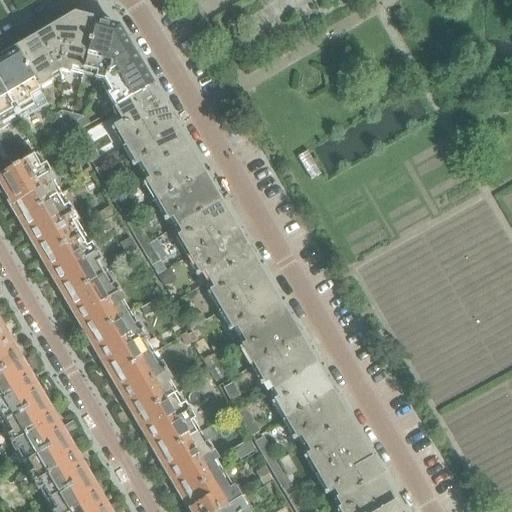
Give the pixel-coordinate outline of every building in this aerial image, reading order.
[(84,71),(96,23),(74,18),(15,52),(38,91),(51,83),(48,79),(62,71),(73,74),(74,68),(84,71)] [(114,63),(132,53),(118,29),(96,23),(84,71),(94,74),(92,80),(104,83),(114,63)] [(38,91),(15,52),(0,61),(0,131),(20,119),(25,129),(33,125),(23,109),(31,104),(29,100),(40,93),(38,91)] [(153,88),(132,53),(114,63),(104,83),(110,94),(107,96),(115,110),(152,89),(153,88)] [(186,149),(179,136),(163,108),(164,107),(155,93),(152,89),(115,110),(111,113),(120,129),(116,132),(134,164),(139,161),(145,172),(186,149)] [(61,129),(65,118),(61,112),(54,117),(61,129)] [(66,138),(72,115),(61,112),(65,118),(61,129),(66,138)] [(77,122),(82,120),(84,118),(72,115),(66,138),(74,134),(77,122)] [(86,127),(82,120),(77,122),(74,134),(86,127)] [(100,159),(85,133),(79,137),(78,141),(91,164),(100,159)] [(0,177),(13,170),(0,147),(0,177)] [(218,203),(211,190),(186,149),(145,172),(152,183),(147,185),(167,219),(172,217),(178,227),(218,203)] [(22,164),(15,153),(7,157),(14,169),(22,164)] [(54,199),(48,188),(53,184),(44,168),(38,171),(31,159),(13,170),(0,177),(0,195),(5,192),(12,206),(10,207),(17,221),(54,199)] [(118,190),(104,165),(95,170),(109,195),(118,190)] [(132,214),(118,190),(109,195),(123,219),(132,214)] [(78,238),(71,227),(76,224),(67,208),(62,211),(54,199),(17,221),(25,234),(28,232),(35,246),(33,247),(40,260),(78,238)] [(250,258),(243,245),(218,203),(178,227),(184,238),(179,241),(199,274),(204,271),(210,282),(250,258)] [(150,244),(136,220),(127,225),(141,250),(150,244)] [(101,278),(95,267),(100,264),(90,248),(85,251),(78,238),(40,260),(48,274),(51,272),(59,285),(56,287),(64,300),(101,278)] [(130,239),(119,245),(129,262),(134,260),(140,256),(130,239)] [(161,263),(150,244),(141,250),(152,268),(161,263)] [(145,265),(140,256),(134,260),(139,268),(145,265)] [(282,313),(275,300),(250,258),(210,282),(216,292),(212,295),(231,329),(236,326),(242,336),(282,313)] [(176,281),(170,271),(158,278),(164,288),(176,281)] [(125,318),(118,307),(123,304),(114,288),(109,291),(101,278),(64,300),(72,313),(74,311),(82,325),(79,326),(87,340),(125,318)] [(156,312),(152,303),(141,310),(145,318),(156,312)] [(314,367),(307,354),(282,313),(242,336),(248,348),(244,351),(263,384),(268,381),(274,391),(314,367)] [(148,357),(142,346),(147,343),(137,327),(132,330),(125,318),(87,340),(95,353),(98,351),(105,364),(103,366),(110,379),(148,357)] [(0,373),(21,361),(13,349),(11,350),(4,339),(7,338),(0,325),(0,373)] [(192,344),(186,334),(180,338),(186,348),(192,344)] [(227,377),(214,354),(202,361),(215,383),(227,377)] [(171,396),(165,386),(170,383),(161,368),(156,371),(148,357),(110,379),(118,393),(121,391),(129,404),(126,406),(133,419),(171,396)] [(43,399),(36,387),(33,389),(26,376),(28,374),(21,361),(0,373),(0,414),(5,422),(43,399)] [(346,422),(339,409),(314,367),(274,391),(280,402),(276,405),(296,439),(300,436),(306,446),(327,433),(346,422)] [(240,397),(233,383),(223,389),(231,402),(240,397)] [(195,437),(189,427),(194,424),(184,407),(179,410),(171,396),(133,419),(141,432),(144,431),(152,444),(149,446),(157,459),(195,437)] [(66,439),(59,426),(56,428),(48,415),(51,413),(43,399),(5,422),(11,433),(7,436),(18,454),(22,452),(27,461),(66,439)] [(233,414),(228,405),(222,408),(227,418),(233,414)] [(260,432),(245,407),(236,412),(251,438),(260,432)] [(238,423),(233,414),(227,418),(232,426),(238,423)] [(380,476),(372,462),(370,463),(346,422),(327,433),(306,446),(312,457),(307,459),(317,476),(327,493),(331,490),(338,501),(379,477),(380,476)] [(217,475),(212,466),(217,463),(208,447),(203,450),(195,437),(157,459),(164,472),(167,470),(175,484),(172,485),(180,498),(217,475)] [(278,462),(264,438),(254,444),(268,468),(278,462)] [(89,477),(82,466),(81,465),(79,466),(71,453),(74,452),(66,439),(27,461),(34,473),(30,475),(41,494),(45,492),(50,500),(89,477)] [(292,487),(278,462),(268,468),(283,492),(292,487)] [(272,481),(264,468),(255,473),(263,487),(272,481)] [(240,501),(245,499),(237,485),(233,488),(225,474),(219,478),(217,475),(180,498),(188,511),(190,510),(191,511),(218,511),(239,500),(240,501)] [(109,511),(104,504),(101,505),(94,492),(96,490),(89,477),(50,500),(56,511),(109,511)] [(398,511),(385,490),(385,486),(379,477),(338,501),(343,509),(340,511),(398,511)] [(307,511),(296,493),(286,498),(294,511),(307,511)] [(246,511),(240,501),(239,500),(218,511),(246,511)]
